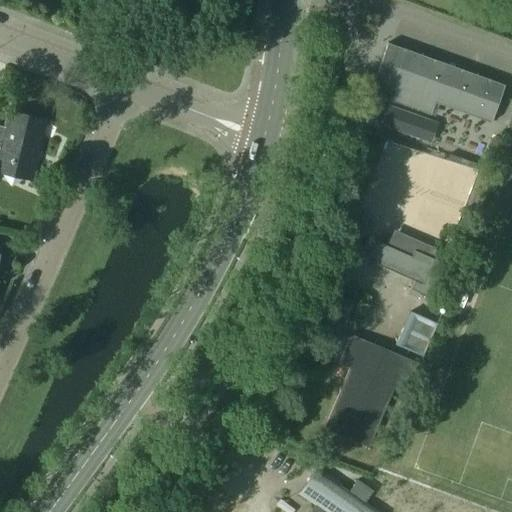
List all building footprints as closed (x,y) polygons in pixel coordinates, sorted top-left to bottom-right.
[(385,41),(372,78),(394,86),(390,99),(429,112),(433,100),(489,119),(502,82),(385,41)] [(0,167),(27,174),(33,148),(40,150),(47,124),(15,116),(11,128),(0,125),(0,167)] [(375,240),(366,259),(414,280),(410,289),(434,299),(451,260),(437,254),(435,259),(412,250),(410,256),(396,250),(375,240)] [(409,312),(394,344),(420,356),(435,324),(409,312)] [(417,363),(406,358),(361,339),(349,334),(337,364),(348,369),(323,428),(368,447),(393,389),(404,393),(417,363)] [(375,511),(338,486),(341,482),(325,471),(306,498),(323,509),(320,511),(375,511)]
